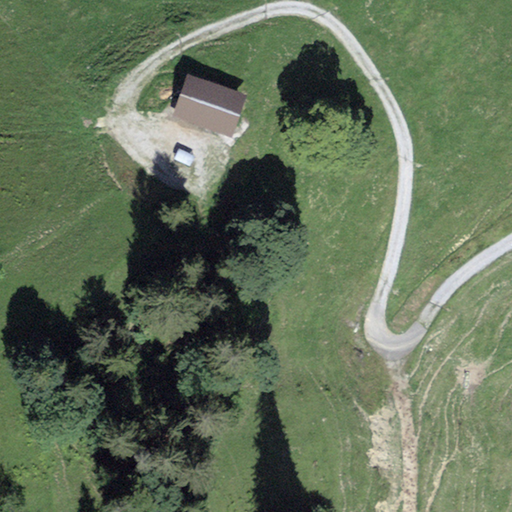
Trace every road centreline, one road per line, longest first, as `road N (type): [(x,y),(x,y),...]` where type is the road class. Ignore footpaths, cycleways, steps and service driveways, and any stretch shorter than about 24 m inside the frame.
road 1 (track): [(126,94),(181,44),(258,13),(302,8),(336,27),(356,51),(403,138),(401,209),(375,314),(381,338),(406,341),(448,287),(511,240)]
road 2 (track): [(390,343),(409,446),(411,511)]
